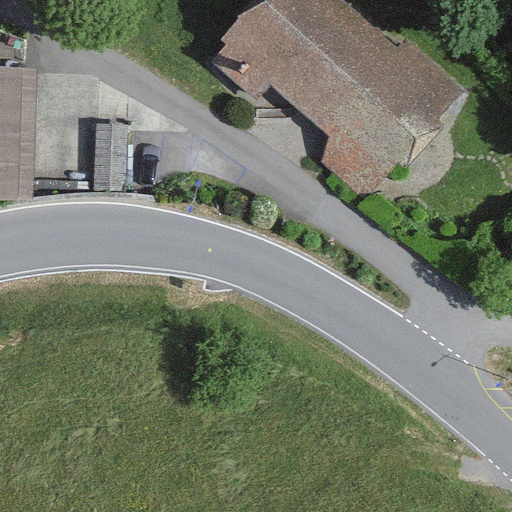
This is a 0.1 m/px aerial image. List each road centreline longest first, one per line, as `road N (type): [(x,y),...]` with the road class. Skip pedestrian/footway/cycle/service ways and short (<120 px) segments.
road 1 (tertiary): [(511,441),(459,396),(220,248),(120,234),(0,252)]
road 2 (unknown): [(33,241),(43,139),(58,106),(139,76)]
